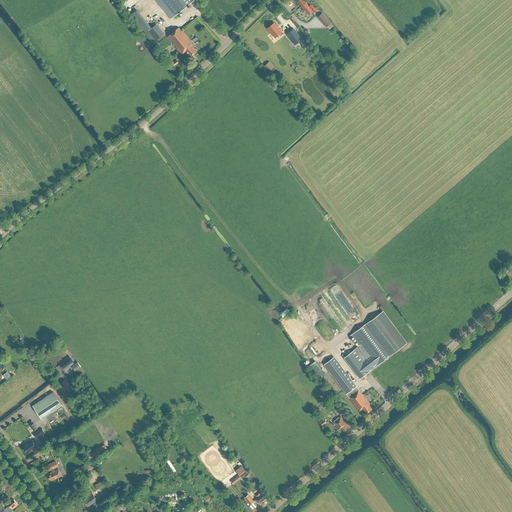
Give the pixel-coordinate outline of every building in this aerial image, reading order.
[(162,0),(175,16),(194,0),(162,0)] [(301,6),(308,15),(312,11),(314,12),(317,9),(312,3),(309,6),(304,0),(303,1),(302,0),(298,0),(297,1),(301,5),(301,6)] [(158,4),(144,16),(146,19),(145,20),(149,24),(152,22),(151,20),(163,10),(158,4)] [(326,26),(331,22),(322,13),(318,17),(326,26)] [(158,40),(171,30),(162,19),(154,26),(155,28),(151,31),(158,40)] [(274,23),(268,28),(275,37),(282,32),(274,23)] [(197,51),(194,47),(195,46),(179,27),(168,36),(182,53),(186,50),(191,56),(197,51)] [(301,38),(294,28),(286,34),(294,44),(301,38)] [(269,61),(264,66),(269,71),(274,66),(269,61)] [(356,291),(360,303),(365,301),(362,292),(360,293),(359,290),(356,291)] [(318,301),(335,326),(341,322),(324,296),(318,301)] [(362,344),(359,346),(347,355),(344,357),(360,378),(407,343),(383,311),(354,333),(362,344)] [(347,341),(342,346),(347,351),(352,345),(347,341)] [(74,363),(71,359),(69,356),(64,360),(65,361),(61,364),(63,368),(65,370),(74,363)] [(372,409),(369,405),(370,404),(359,390),(334,357),(324,364),(349,398),(359,411),(362,408),(366,413),(372,409)] [(75,371),(81,366),(77,362),(71,366),(75,371)] [(65,379),(60,383),(69,395),(74,391),(65,379)] [(33,406),(41,418),(62,405),(54,392),(33,406)] [(344,431),(349,427),(340,415),(332,422),(338,429),(341,427),(344,431)] [(37,438),(45,432),(41,428),(33,433),(37,438)] [(34,440),(33,440),(32,440),(22,447),(26,453),(32,449),(34,452),(38,449),(36,446),(35,443),(36,442),(36,441),(35,440),(34,440)] [(34,457),(39,465),(44,462),(41,458),(46,454),(43,450),(34,457)] [(51,470),(52,472),(47,474),(50,479),(51,479),(51,481),(61,476),(57,469),(54,471),(53,469),(58,466),(55,461),(47,465),(50,470),(51,470)] [(239,474),(231,481),(233,483),(241,477),(247,472),(241,465),(235,470),(239,474)] [(86,472),(87,471),(85,469),(80,473),(85,481),(90,478),(86,472)] [(76,488),(81,485),(77,480),(72,483),(75,487),(76,488)] [(97,490),(106,485),(103,480),(95,485),(97,490)] [(264,502),(266,501),(265,500),(266,500),(261,494),(259,492),(255,495),(257,497),(256,499),(262,506),(265,504),(264,502)] [(88,506),(97,500),(93,494),(84,501),(88,506)] [(250,504),(254,501),(248,494),(244,497),(250,504)] [(12,509),(18,504),(13,499),(8,504),(9,505),(5,509),(7,511),(10,511),(13,510),(12,509)] [(188,508),(193,505),(189,500),(184,504),(188,508)]
